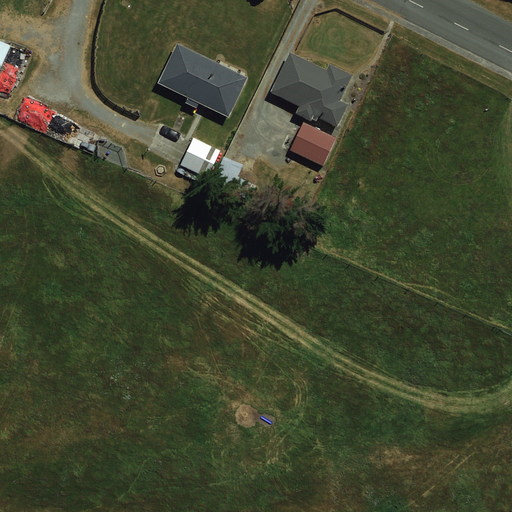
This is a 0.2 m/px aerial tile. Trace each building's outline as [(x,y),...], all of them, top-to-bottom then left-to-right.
[(0,38),(0,72),(12,44),(0,38)] [(180,49),(160,90),(184,102),(181,110),(195,117),(199,109),(224,122),(245,81),(180,49)] [(327,74),(290,57),(270,100),(296,112),(293,120),(303,124),(335,139),(349,110),(338,105),(350,79),(329,70),(327,74)] [(335,139),(303,124),(287,158),(319,173),(335,139)] [(215,151),(194,140),(179,168),(200,180),(215,151)] [(256,175),(221,160),(210,185),(245,200),(256,175)]
